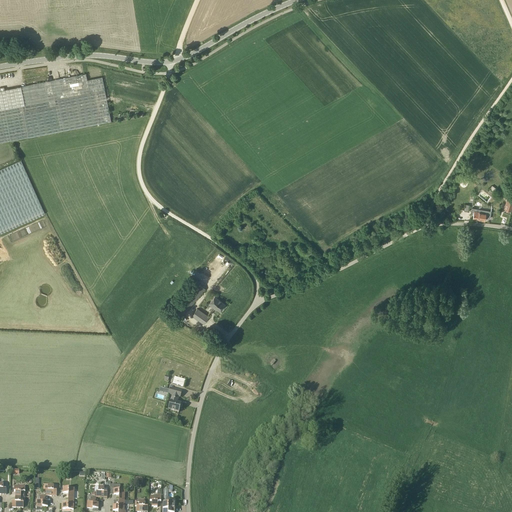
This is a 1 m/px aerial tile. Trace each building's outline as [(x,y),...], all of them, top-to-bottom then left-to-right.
[(0,142),(106,122),(111,121),(102,77),(87,80),(86,74),(5,90),(4,87),(0,88),(0,142)] [(0,234),(45,214),(21,161),(0,170),(0,234)] [(490,219),(491,212),(480,210),(479,212),(476,211),(477,209),(472,208),(472,211),(474,212),(472,219),(478,220),(485,221),(485,218),(490,219)] [(0,262),(55,237),(45,214),(0,234),(0,262)] [(206,256),(213,249),(206,243),(200,250),(206,256)] [(195,280),(172,310),(181,318),(205,288),(195,280)] [(215,296),(209,304),(214,308),(214,307),(220,311),(225,305),(215,296)] [(209,317),(207,316),(197,309),(192,316),(204,324),(209,317)] [(233,371),(230,375),(245,384),(248,380),(233,371)] [(175,377),(173,384),(183,387),(185,380),(175,377)] [(239,392),(242,387),(225,377),(222,382),(239,392)] [(172,396),(168,409),(179,412),(180,408),(182,409),(183,405),(177,403),(179,397),(180,398),(182,391),(170,388),(168,395),(172,396)] [(46,491),(45,496),(57,497),(57,491),(54,491),(54,485),(48,485),(48,491),(46,491)] [(120,485),(114,485),(110,485),(110,495),(114,495),(119,496),(119,501),(124,501),(125,490),(120,490),(120,485)] [(15,497),(25,497),(25,487),(14,486),(14,492),(16,492),(15,497)] [(96,492),(96,498),(107,498),(107,493),(104,493),(104,487),(99,487),(98,492),(96,492)] [(68,499),(74,499),(74,488),(63,488),(63,493),(68,493),(68,499)] [(150,496),(150,502),(152,502),(152,507),(157,507),(158,502),(161,502),(161,494),(158,494),(158,497),(150,496)] [(45,502),(45,496),(40,496),(40,501),(37,501),(37,511),(42,511),(42,507),(48,507),(48,502),(45,502)] [(25,503),(25,497),(15,497),(15,502),(12,502),(12,508),(23,508),(24,503),(25,503)] [(96,503),(96,498),(90,498),(90,503),(87,503),(87,509),(98,509),(98,503),(96,503)] [(74,510),(74,499),(68,499),(68,504),(63,504),(63,510),(74,510)] [(174,511),(175,500),(169,500),(168,503),(163,503),(162,511),(174,511)] [(124,511),(124,501),(119,501),(119,506),(113,506),(113,511),(118,511),(125,511),(126,511),(125,511),(124,511)] [(135,501),(135,507),(137,507),(136,511),(147,511),(148,507),(145,507),(145,501),(135,501)]
